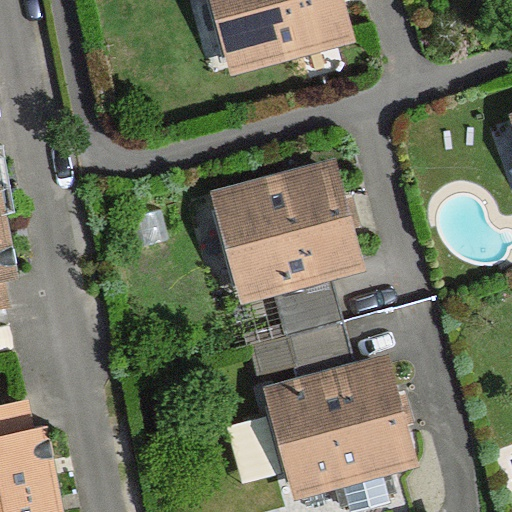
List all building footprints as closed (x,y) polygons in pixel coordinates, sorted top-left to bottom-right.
[(222,0),(241,64),(348,34),(338,0),(222,0)] [(0,309),(9,308),(4,281),(23,278),(0,158),(0,309)] [(331,172),(224,202),(249,292),(273,286),(332,269),(356,262),(336,191),(331,172)] [(346,322),(332,269),(273,286),(287,338),(346,322)] [(361,374),(346,322),(287,338),(295,365),(302,390),(361,374)] [(295,365),(287,338),(256,346),(263,373),(295,365)] [(302,390),(277,397),(303,489),(335,480),(389,464),(410,459),(384,367),(361,374),(302,390)] [(235,418),(249,472),(286,463),(273,409),(235,418)] [(67,511),(50,426),(0,436),(0,511),(67,511)] [(397,491),(389,464),(335,480),(342,505),(397,491)]
